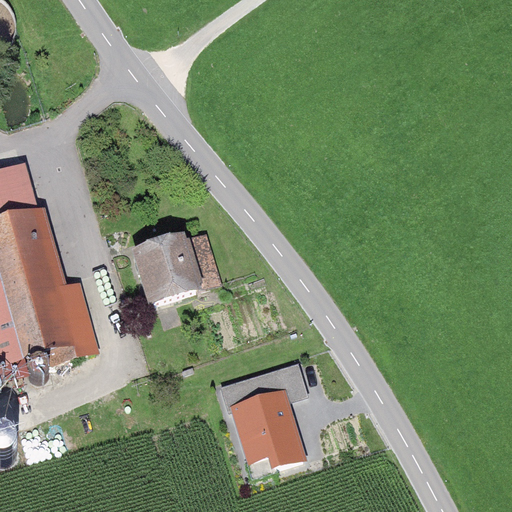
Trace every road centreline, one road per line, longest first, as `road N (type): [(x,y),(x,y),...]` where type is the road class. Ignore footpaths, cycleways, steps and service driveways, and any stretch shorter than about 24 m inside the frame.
road 1 (tertiary): [(79,0),(314,297),(443,511)]
road 2 (track): [(255,0),(182,54),(134,77)]
